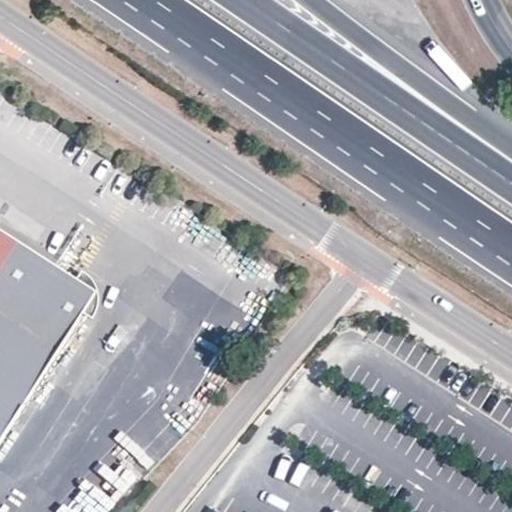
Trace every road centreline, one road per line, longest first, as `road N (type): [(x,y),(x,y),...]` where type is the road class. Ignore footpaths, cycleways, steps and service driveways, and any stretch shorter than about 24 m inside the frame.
road 1 (residential): [(363,258),(0,15)]
road 2 (trunk): [(155,0),(511,240)]
road 3 (residential): [(157,511),(363,258)]
road 4 (trunk): [(511,180),(248,0)]
road 5 (trunk): [(511,152),(319,0)]
road 6 (residential): [(511,352),(363,258)]
